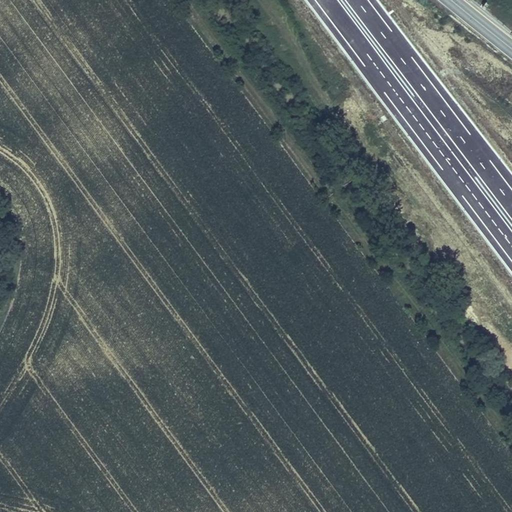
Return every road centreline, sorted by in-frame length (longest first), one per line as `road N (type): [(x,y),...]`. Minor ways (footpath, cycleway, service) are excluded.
road 1 (track): [(511,434),(185,0)]
road 2 (motorway): [(325,0),(511,245)]
road 3 (motorway): [(511,203),(357,0)]
